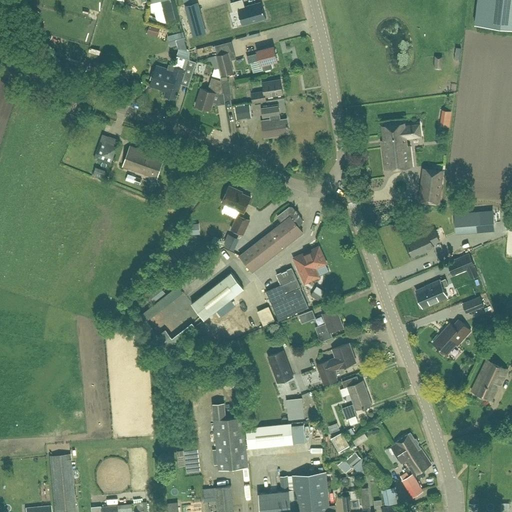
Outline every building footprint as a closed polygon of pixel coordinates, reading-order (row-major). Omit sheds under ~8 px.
[(266,18),(262,2),(245,6),(242,0),(236,0),(230,2),(233,10),(238,9),(242,24),(266,18)] [(511,0),(477,0),(475,24),(511,28),(511,0)] [(200,13),(188,17),(193,36),(205,32),(200,13)] [(150,25),(147,32),(157,36),(160,29),(150,25)] [(180,33),(167,37),(170,46),(183,42),(180,33)] [(176,98),(183,75),(191,77),(196,61),(189,58),(187,48),(180,46),(173,70),(156,65),(151,84),(167,89),(165,95),(176,98)] [(277,60),(274,48),(270,49),(269,47),(257,50),(258,53),(247,56),(249,62),(259,60),(260,64),(261,64),(263,70),(273,68),(271,61),(277,60)] [(233,71),(228,52),(217,55),(222,74),(233,71)] [(210,110),(215,93),(217,93),(222,92),(220,80),(211,77),(207,90),(201,88),(195,105),(210,110)] [(265,97),(283,94),(280,79),(262,82),(264,93),(257,94),(256,92),(251,93),(253,102),(266,100),(265,97)] [(221,81),(220,80),(222,92),(223,92),(224,99),(230,98),(227,81),(222,82),(221,81)] [(249,105),(238,105),(239,120),(249,120),(249,105)] [(262,120),(265,137),(278,135),(277,133),(289,132),(287,118),(280,119),(278,106),(262,108),(263,116),(270,115),(270,119),(262,120)] [(445,108),(443,124),(452,125),(453,109),(445,108)] [(407,146),(406,137),(413,136),(413,132),(414,132),(414,129),(413,129),(412,125),(404,126),(404,123),(382,125),(384,144),(382,145),(385,169),(412,165),(409,145),(407,146)] [(111,163),(119,139),(102,133),(94,158),(111,163)] [(157,177),(164,157),(147,151),(147,150),(130,144),(123,165),(157,177)] [(439,203),(443,170),(423,168),(426,169),(423,200),(419,200),(439,203)] [(244,212),(251,196),(237,190),(237,188),(229,185),(222,202),(240,210),(238,214),(237,213),(231,228),(243,233),(249,219),(242,215),(243,212),(244,212)] [(298,226),(302,223),(302,222),(302,220),(292,207),(292,206),(289,206),(277,216),(282,222),(240,255),(252,271),(303,232),(298,226)] [(455,214),(456,230),(481,228),(494,227),(493,211),(480,211),(455,214)] [(432,243),(440,240),(433,226),(425,229),(426,231),(406,240),(412,254),(419,251),(419,253),(434,246),(432,243)] [(480,241),(470,245),(472,251),(482,247),(480,241)] [(318,247),(305,253),(306,254),(295,259),(305,282),(317,277),(313,268),(326,263),(318,247)] [(474,264),(469,253),(454,260),(448,262),(453,273),(458,271),(466,268),(470,276),(478,273),(474,264)] [(301,287),(292,266),(276,273),(281,283),(266,290),(279,319),(309,305),(300,287),(301,287)] [(231,272),(192,303),(204,319),(243,288),(231,272)] [(416,290),(423,306),(446,296),(443,287),(448,285),(445,278),(440,280),(439,279),(432,282),(432,284),(416,290)] [(146,292),(154,302),(165,293),(157,283),(146,292)] [(470,300),(474,308),(483,304),(480,296),(470,300)] [(330,330),(343,326),(336,308),(323,313),(326,322),(315,326),(320,340),(332,336),(330,330)] [(301,322),(315,317),(312,309),(298,314),(301,322)] [(447,354),(469,328),(458,318),(453,324),(449,321),(432,342),(447,354)] [(165,329),(151,340),(160,352),(194,326),(192,322),(172,337),(165,329)] [(333,369),(339,366),(339,367),(356,361),(349,342),(333,348),(336,356),(317,363),(324,383),(337,378),(333,369)] [(293,376),(283,349),(268,355),(278,381),(293,376)] [(501,382),(507,368),(486,358),(471,390),(491,399),(500,381),(501,382)] [(222,377),(238,375),(238,368),(221,370),(222,377)] [(342,407),(346,418),(356,414),(354,408),(356,407),(356,408),(371,402),(362,380),(359,381),(357,375),(342,381),(347,394),(350,393),(354,403),(342,407)] [(214,421),(219,469),(248,466),(243,418),(226,419),(224,404),(212,405),(214,421)] [(304,409),(287,410),(288,420),(305,419),(304,409)] [(291,422),(246,427),(248,448),(293,443),(291,422)] [(339,450),(349,444),(342,431),(331,437),(339,450)] [(431,463),(419,444),(417,442),(418,441),(416,437),(414,438),(410,431),(394,441),(395,443),(391,445),(402,462),(405,460),(414,474),(431,463)] [(356,452),(346,461),(352,467),(362,459),(356,452)] [(49,455),(54,511),(74,511),(74,506),(75,506),(70,453),(49,455)] [(329,511),(329,505),(325,471),(292,474),(296,511),(290,511),(287,475),(280,476),(282,490),(259,492),(260,511),(329,511)] [(410,475),(402,480),(412,497),(421,492),(410,475)] [(216,500),(217,511),(233,511),(231,485),(215,486),(215,487),(203,488),(204,501),(216,500)] [(362,511),(362,507),(360,507),(359,497),(350,498),(350,494),(343,495),(344,509),(355,508),(355,511),(362,511)] [(178,511),(178,502),(168,503),(168,511),(178,511)]
